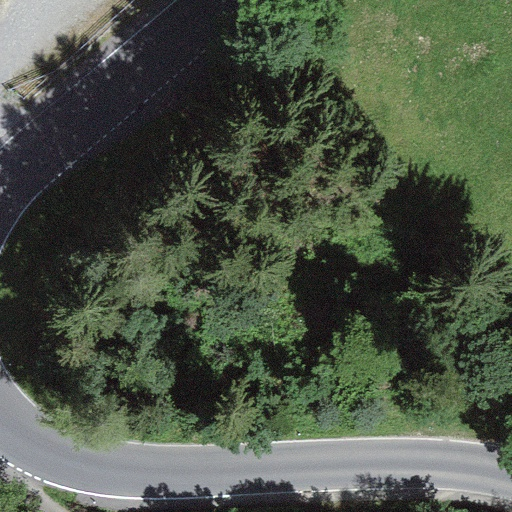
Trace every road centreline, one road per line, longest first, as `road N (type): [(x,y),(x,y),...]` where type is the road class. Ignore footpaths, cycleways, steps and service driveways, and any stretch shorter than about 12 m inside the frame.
road 1 (tertiary): [(511,475),(453,464),(149,472),(95,466),(52,453),(0,413)]
road 2 (tertiary): [(0,192),(220,0)]
